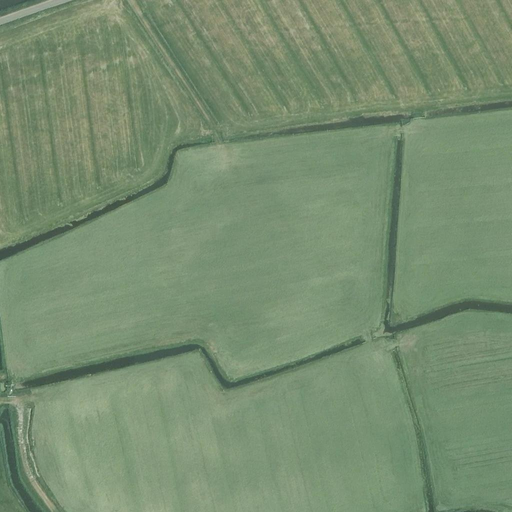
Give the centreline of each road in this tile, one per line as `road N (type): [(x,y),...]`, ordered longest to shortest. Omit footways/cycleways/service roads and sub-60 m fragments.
road 1 (track): [(225,147),(132,0)]
road 2 (track): [(0,402),(23,407),(28,475),(54,511)]
